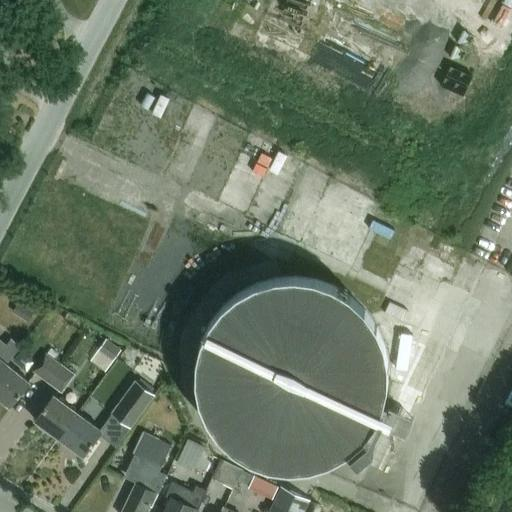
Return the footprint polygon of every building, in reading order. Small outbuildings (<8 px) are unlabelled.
[(244,458),(251,462),(262,466),(274,469),(285,471),(297,471),(309,469),(321,466),(332,462),(343,457),(353,449),(361,442),(368,434),(374,425),(379,417),(382,409),(385,397),(387,382),(388,369),(385,353),(381,340),(376,328),(369,318),(362,308),(352,299),(345,294),(333,287),(319,283),(307,280),(289,279),(275,280),(259,284),(243,292),(232,299),(219,312),(210,323),(204,335),(199,346),(196,361),(195,378),(197,393),(203,412),(209,424),(219,439),(233,452),(244,458)] [(27,323),(34,313),(18,303),(12,313),(27,323)] [(403,362),(415,339),(405,333),(393,356),(403,362)] [(0,341),(0,371),(6,364),(19,348),(10,340),(5,346),(0,341)] [(105,341),(97,352),(111,363),(119,352),(105,341)] [(32,371),(46,382),(58,364),(45,354),(32,371)] [(29,383),(6,364),(0,371),(0,399),(9,407),(29,383)] [(73,375),(58,364),(46,382),(60,392),(73,375)] [(136,381),(112,414),(130,427),(154,395),(136,381)] [(53,396),(35,421),(59,438),(77,413),(53,396)] [(101,431),(77,413),(59,438),(83,456),(101,431)] [(190,450),(197,437),(188,433),(182,446),(190,450)] [(143,434),(133,455),(161,468),(171,447),(143,434)] [(212,476),(220,460),(212,456),(208,464),(204,473),(212,476)] [(231,465),(220,460),(212,477),(211,479),(221,485),(231,465)] [(242,471),(231,465),(221,485),(232,490),(242,471)] [(135,483),(121,511),(145,511),(149,506),(151,507),(166,476),(156,471),(148,489),(135,483)] [(242,472),(236,482),(248,488),(253,478),(242,472)] [(161,511),(194,511),(206,490),(195,485),(191,494),(171,483),(165,496),(169,499),(161,511)] [(306,511),(311,503),(312,502),(283,487),(270,511),(306,511)] [(319,511),(321,508),(311,503),(306,511),(319,511)]
